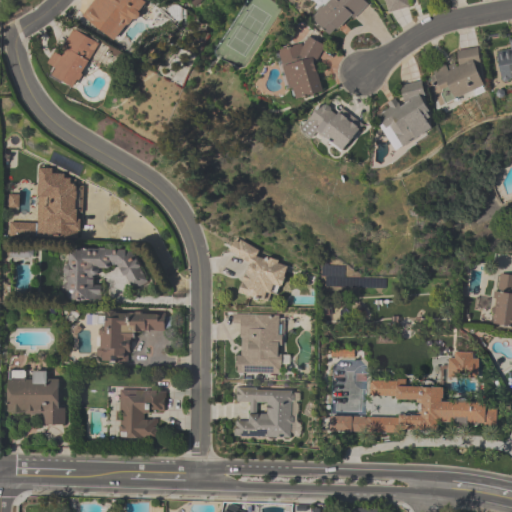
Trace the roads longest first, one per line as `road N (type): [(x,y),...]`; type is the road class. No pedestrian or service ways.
road 1 (residential): [(14,39),(20,72),(42,110),(151,185),(192,239),(200,293),(199,479)]
road 2 (tertiary): [(427,486),(404,474),(227,470),(199,479)]
road 3 (tertiary): [(199,479),(230,486),(427,486)]
road 4 (residential): [(511,9),(449,21),(360,75)]
